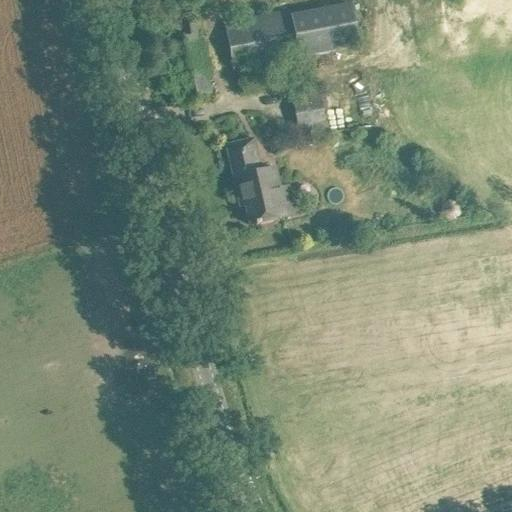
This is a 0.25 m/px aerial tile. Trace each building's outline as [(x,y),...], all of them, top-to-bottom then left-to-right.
[(350,2),(287,15),(227,29),(236,69),(241,67),(271,61),(358,42),(350,2)] [(179,27),(164,31),(180,100),(199,96),(211,93),(195,24),(179,27)] [(271,66),(239,72),(243,94),(275,88),(271,66)] [(321,84),(290,89),(298,141),(330,136),(321,84)] [(285,217),(274,168),(260,172),(253,140),(226,146),(237,196),(243,195),(250,225),(254,224),(255,226),(259,225),(259,223),(285,217)] [(443,205),(442,212),(445,218),(452,219),(457,216),(458,209),(455,203),(448,202),(443,205)]
